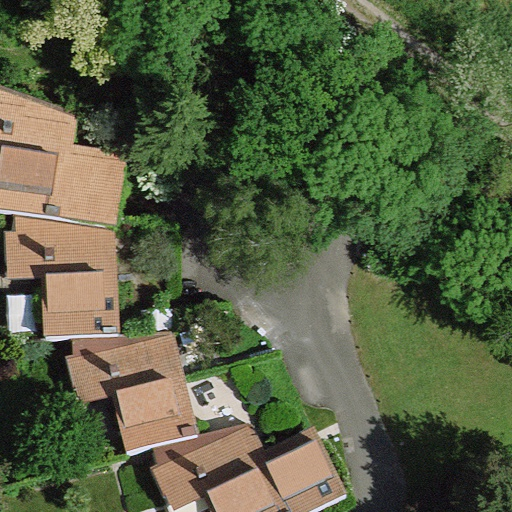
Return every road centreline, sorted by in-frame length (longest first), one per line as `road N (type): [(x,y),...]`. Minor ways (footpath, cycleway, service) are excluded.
road 1 (residential): [(311,298),(328,275),(336,213),(331,181),(313,156),(251,148),(213,176),(203,225),(210,256),(225,270)]
road 2 (residential): [(380,511),(372,463),(311,298)]
road 3 (track): [(511,115),(363,0)]
